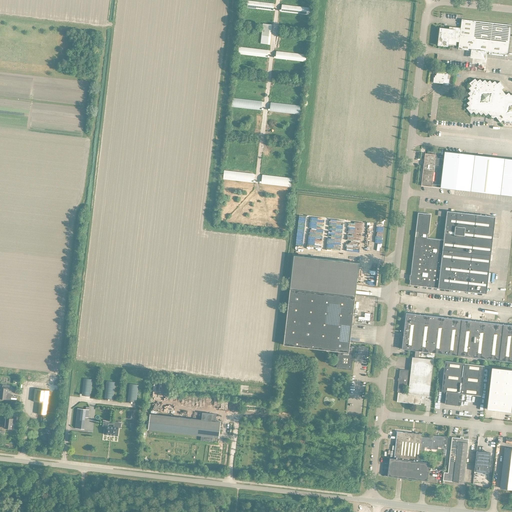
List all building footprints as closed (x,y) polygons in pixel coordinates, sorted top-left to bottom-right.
[(243,9),(272,12),(273,5),(243,2),(243,9)] [(281,13),(311,17),(312,10),(282,6),(281,13)] [(438,43),(437,47),(448,48),(448,46),(456,47),(457,41),(459,41),(458,51),(508,57),(511,27),(462,21),(461,30),(454,29),(453,31),(439,29),(438,43)] [(261,37),(269,38),(271,26),(263,25),(261,37)] [(237,56),(267,59),(268,52),(238,49),(237,56)] [(275,60),(305,64),(306,57),(276,53),(275,60)] [(448,81),(449,75),(440,74),(440,73),(436,73),(436,79),(434,79),(433,84),(445,86),(445,87),(448,87),(449,81),(448,81)] [(469,108),(466,110),(471,116),(474,114),(476,116),(479,114),(481,117),(483,115),(486,117),(488,115),(491,119),(495,119),(495,118),(500,124),(503,122),(505,125),(508,122),(510,125),(511,123),(511,96),(511,98),(508,95),(506,97),(501,92),(504,89),(500,83),(497,86),(495,83),(492,85),(490,82),(487,84),(485,82),(482,84),(480,81),(477,83),(475,81),(469,85),(471,88),(468,90),(471,93),(468,95),(470,98),(467,100),(469,103),(467,105),(469,108)] [(231,108),(261,112),(262,103),(232,100),(231,108)] [(269,113),(299,116),(300,108),(270,104),(269,113)] [(440,189),(511,197),(511,160),(445,153),(444,161),(435,160),(436,156),(425,155),(424,159),(428,160),(427,166),(424,165),(421,187),(432,189),(432,188),(440,189)] [(223,181),(253,184),(254,176),(224,173),(223,181)] [(261,185),(291,189),(292,180),(262,177),(261,185)] [(410,287),(486,296),(495,219),(447,213),(444,242),(428,240),(431,216),(418,215),(410,287)] [(290,291),(283,347),(338,353),(336,370),(351,371),(354,349),(349,348),(350,344),(352,325),(355,298),(359,265),(294,257),(290,291)] [(402,351),(511,363),(511,327),(406,315),(402,351)] [(429,398),(433,362),(412,359),(411,373),(401,372),(400,372),(397,394),(398,395),(397,404),(421,407),(422,398),(429,398)] [(484,368),(464,365),(445,363),(441,393),(446,394),(445,406),(460,408),(461,395),(481,398),(484,368)] [(511,371),(491,369),(487,411),(511,414),(511,405),(511,371)] [(82,398),(90,399),(92,381),(84,380),(82,398)] [(105,400),(113,401),(115,384),(107,383),(105,400)] [(128,403),(136,404),(138,387),(130,386),(128,403)] [(0,400),(7,401),(11,401),(16,402),(17,398),(11,398),(11,397),(7,397),(8,391),(9,391),(9,388),(3,387),(2,390),(0,389),(0,400)] [(38,416),(46,417),(49,393),(35,391),(33,403),(39,404),(38,416)] [(88,420),(89,411),(77,410),(75,430),(83,431),(85,419),(88,420)] [(148,431),(201,438),(201,442),(213,444),(214,439),(219,440),(221,424),(216,424),(216,416),(202,415),(201,422),(150,416),(148,431)] [(4,430),(12,431),(13,421),(5,420),(5,426),(4,426),(4,430)] [(104,436),(118,438),(119,429),(105,428),(104,436)] [(438,449),(447,450),(448,439),(438,438),(433,438),(433,437),(432,437),(432,440),(426,439),(426,440),(422,439),(421,439),(422,436),(417,436),(417,434),(415,434),(415,435),(397,433),(394,461),(389,460),(387,478),(427,482),(429,465),(419,463),(420,452),(424,453),(425,449),(427,449),(427,450),(436,451),(436,447),(438,447),(438,449)] [(463,485),(465,467),(468,441),(452,439),(448,475),(444,474),(443,482),(463,485)] [(500,490),(511,491),(511,450),(505,450),(500,490)] [(474,473),(488,475),(490,455),(476,453),(474,473)]
